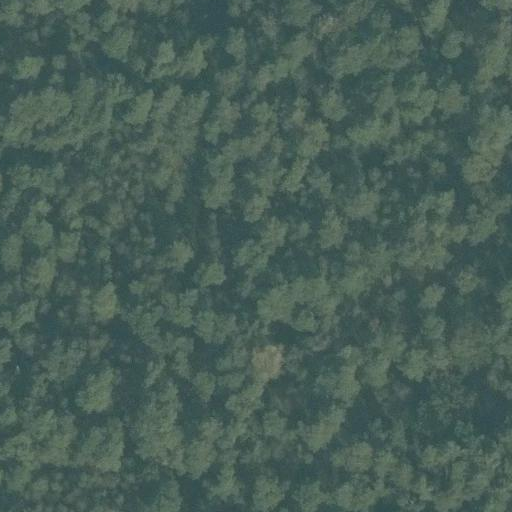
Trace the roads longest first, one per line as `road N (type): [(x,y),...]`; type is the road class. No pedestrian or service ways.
road 1 (track): [(209,416),(464,410),(511,246)]
road 2 (track): [(209,416),(205,0)]
